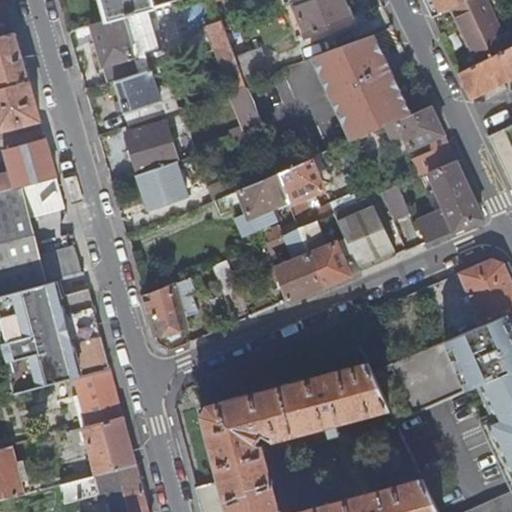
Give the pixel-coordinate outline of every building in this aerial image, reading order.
[(0,0),(0,36),(14,32),(10,18),(4,0),(0,0)] [(100,0),(106,20),(121,16),(177,0),(100,0)] [(221,20),(233,17),(227,0),(213,0),(220,18),(221,20)] [(349,16),(342,0),(296,0),(309,33),(349,16)] [(424,0),(432,16),(450,8),(466,0),(424,0)] [(476,64),(509,47),(486,0),(466,0),(450,8),(476,64)] [(486,0),(509,47),(511,45),(511,35),(496,0),(486,0)] [(98,23),(90,25),(107,82),(114,80),(138,72),(121,16),(106,20),(98,23)] [(214,48),(229,43),(222,25),(206,31),(212,48),(214,48)] [(0,87),(28,80),(22,59),(14,32),(0,36),(0,87)] [(411,114),(373,34),(326,51),(311,57),(350,140),(351,140),(365,133),(385,125),(411,114)] [(244,81),(235,57),(229,43),(214,48),(224,77),(227,77),(232,90),(245,86),(244,81)] [(458,72),(471,98),(492,87),(496,95),(507,90),(503,82),(511,78),(511,45),(509,47),(476,64),(458,72)] [(253,78),(269,72),(261,48),(235,57),(244,81),(253,78)] [(119,99),(126,126),(176,109),(168,84),(156,88),(150,68),(138,72),(114,80),(119,99)] [(0,129),(39,119),(39,117),(28,80),(0,87),(0,129)] [(262,131),(253,106),(251,103),(245,86),(232,90),(248,136),(262,131)] [(410,148),(442,133),(439,128),(429,105),(411,114),(385,125),(391,138),(403,133),(410,148)] [(124,132),(138,174),(171,162),(174,161),(177,160),(165,121),(124,132)] [(511,126),(489,137),(496,151),(504,154),(501,162),(505,170),(511,185),(511,126)] [(0,191),(21,186),(56,177),(55,173),(46,141),(45,139),(3,150),(9,171),(0,173),(0,191)] [(427,171),(447,162),(440,146),(412,158),(419,174),(427,171)] [(229,173),(236,190),(277,172),(271,154),(229,173)] [(189,156),(177,160),(179,166),(191,161),(189,156)] [(310,157),(294,165),(278,172),(288,199),(298,227),(305,224),(356,202),(354,198),(349,195),(310,212),(303,195),(323,187),(310,157)] [(447,162),(427,171),(443,209),(415,221),(424,242),(438,236),(452,230),(482,218),(469,191),(454,159),(447,162)] [(171,162),(138,174),(149,209),(186,196),(174,161),(171,162)] [(288,199),(278,172),(277,172),(236,190),(224,195),(219,198),(225,212),(243,204),(246,212),(234,217),(242,235),(279,219),(273,205),(288,199)] [(21,186),(27,213),(63,204),(63,201),(56,177),(21,186)] [(407,212),(395,185),(379,192),(382,201),(385,204),(392,218),(407,212)] [(0,293),(45,282),(27,213),(21,186),(0,191),(0,293)] [(360,270),(396,254),(396,252),(395,253),(370,202),(365,198),(356,202),(305,224),(298,227),(320,287),(360,270)] [(304,293),(320,287),(298,227),(265,242),(269,252),(286,245),(292,260),(274,267),(287,300),(304,293)] [(62,278),(82,272),(75,246),(55,252),(62,278)] [(492,257),(458,272),(481,323),(505,313),(511,310),(511,282),(502,261),(492,257)] [(226,259),(210,266),(223,295),(238,288),(226,259)] [(73,377),(109,368),(106,354),(104,349),(90,300),(88,289),(64,296),(59,278),(45,282),(0,293),(0,332),(17,392),(73,377)] [(172,283),(143,296),(150,319),(155,336),(185,328),(172,283)] [(443,340),(371,371),(387,407),(394,421),(465,390),(479,384),(511,368),(511,328),(505,313),(481,323),(475,326),(443,340)] [(0,368),(7,394),(17,392),(0,332),(0,368)] [(436,511),(421,479),(296,511),(278,511),(276,511),(259,444),(255,442),(260,433),(268,438),(387,407),(374,377),(371,371),(367,363),(200,407),(219,480),(195,487),(201,511),(436,511)] [(87,427),(124,417),(117,396),(109,368),(73,377),(87,427)] [(511,368),(479,384),(493,412),(481,417),(511,485),(511,368)] [(95,475),(136,464),(131,443),(124,417),(87,427),(69,432),(67,432),(70,444),(86,440),(95,475)] [(0,499),(24,494),(12,446),(0,448),(0,499)] [(108,492),(112,511),(148,511),(145,497),(144,494),(136,464),(95,475),(60,484),(65,503),(108,492)] [(511,511),(511,489),(462,511),(511,511)]
